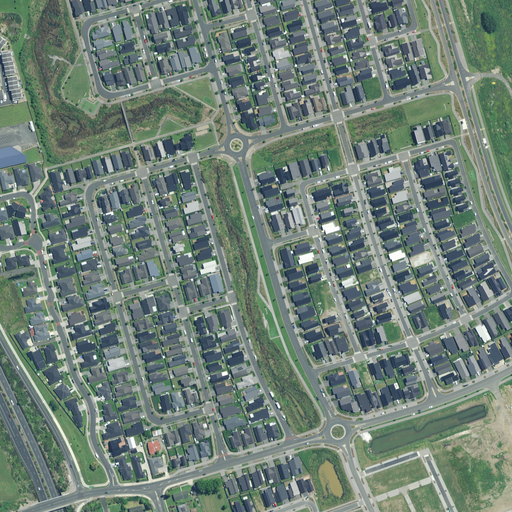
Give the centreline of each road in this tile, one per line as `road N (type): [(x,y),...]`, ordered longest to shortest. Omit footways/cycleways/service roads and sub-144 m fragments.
road 1 (residential): [(113,490),(35,241)]
road 2 (residential): [(116,296),(154,419),(210,408)]
road 3 (residential): [(413,343),(352,169)]
road 4 (primary): [(0,336),(82,494)]
road 5 (residential): [(403,155),(466,320)]
road 6 (residential): [(155,83),(115,95),(98,86),(85,27),(134,8)]
road 7 (secondary): [(511,249),(458,91)]
road 8 (residential): [(142,171),(89,191),(116,296)]
road 9 (residential): [(232,297),(293,442)]
road 10 (residential): [(448,142),(511,286)]
road 11 (primary): [(0,372),(60,511)]
road 12 (secondary): [(467,90),(511,234)]
road 13 (residential): [(192,157),(232,297)]
road 14 (residential): [(265,244),(310,375)]
